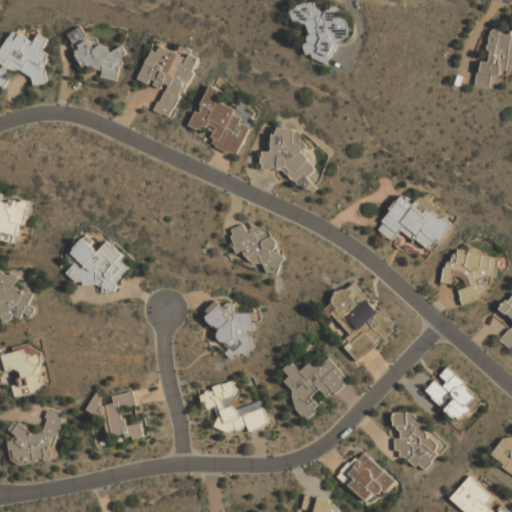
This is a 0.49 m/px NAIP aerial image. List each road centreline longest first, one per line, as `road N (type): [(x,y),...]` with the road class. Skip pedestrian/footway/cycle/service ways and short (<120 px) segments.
road 1 (residential): [(511,389),(346,240),(79,114),(0,121)]
road 2 (residential): [(0,495),(184,462),(283,462),(319,449),(439,324)]
road 3 (residential): [(184,462),(165,308)]
